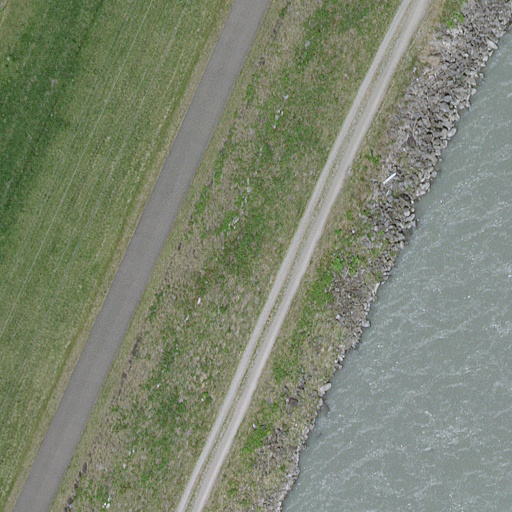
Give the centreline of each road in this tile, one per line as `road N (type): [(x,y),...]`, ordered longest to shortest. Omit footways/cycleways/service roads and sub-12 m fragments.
road 1 (track): [(418,0),(186,511)]
road 2 (track): [(253,0),(29,511)]
